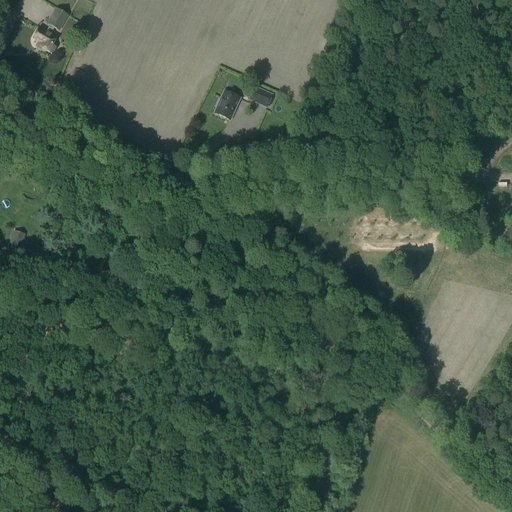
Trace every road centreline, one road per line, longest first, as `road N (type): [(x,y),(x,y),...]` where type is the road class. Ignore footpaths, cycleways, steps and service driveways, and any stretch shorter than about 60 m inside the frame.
road 1 (unclassified): [(397,384),(380,339),(340,299),(173,182),(0,80)]
road 2 (unclassified): [(397,384),(256,337),(0,272)]
road 3 (unclassified): [(511,493),(397,384)]
road 4 (track): [(378,375),(343,421),(310,511)]
